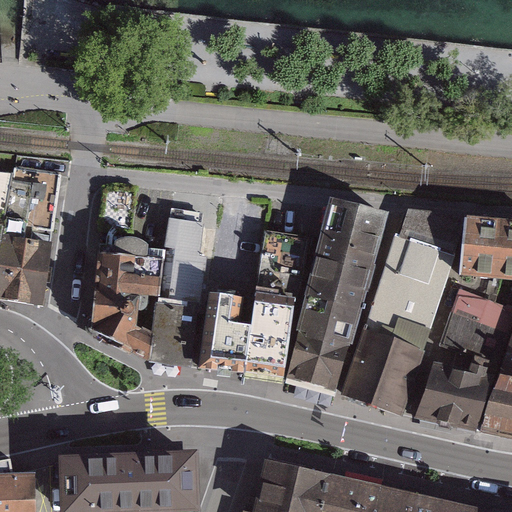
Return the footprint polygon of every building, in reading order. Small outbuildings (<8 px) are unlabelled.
[(0,244),(0,298),(15,301),(26,239),(36,173),(15,171),(12,175),(1,239),(0,244)] [(0,244),(1,239),(12,175),(0,173),(0,244)] [(36,173),(26,239),(51,243),(60,176),(36,173)] [(111,186),(106,190),(101,229),(132,231),(135,190),(111,186)] [(288,378),(335,393),(385,215),(334,203),(288,378)] [(171,211),(165,252),(196,256),(202,216),(171,211)] [(344,396),(398,416),(466,220),(404,215),(344,396)] [(461,276),(511,280),(511,225),(471,221),(463,250),(461,276)] [(244,373),(282,379),(293,304),(300,286),(307,241),(267,235),(256,300),(244,373)] [(15,301),(42,307),(51,243),(26,239),(15,301)] [(90,332),(148,361),(165,252),(143,249),(141,247),(136,244),(128,244),(123,244),(119,246),(99,244),(90,332)] [(148,361),(188,367),(204,258),(196,256),(165,252),(148,361)] [(440,347),(497,365),(511,323),(511,310),(460,293),(440,347)] [(200,368),(244,373),(256,300),(240,298),(239,304),(210,300),(200,368)] [(511,338),(482,433),(511,438),(511,338)] [(414,420),(475,432),(497,365),(476,359),(470,375),(433,368),(414,420)] [(192,458),(65,463),(64,511),(173,511),(174,510),(194,508),(192,458)] [(14,478),(10,462),(0,463),(0,511),(35,511),(35,480),(14,478)] [(323,511),(330,478),(268,465),(258,507),(247,503),(244,511),(323,511)] [(377,511),(382,491),(330,478),(323,511),(377,511)] [(416,511),(420,499),(382,491),(377,511),(416,511)] [(416,511),(473,511),(420,499),(416,511)]
